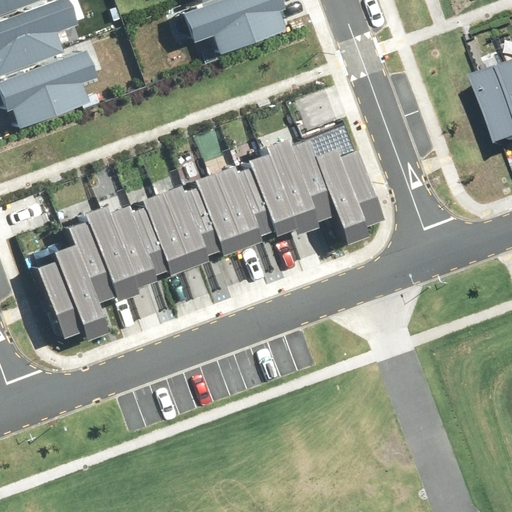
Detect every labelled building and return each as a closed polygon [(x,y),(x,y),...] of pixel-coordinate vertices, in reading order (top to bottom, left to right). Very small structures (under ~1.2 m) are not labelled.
[(49,27),(68,21),(60,0),(35,0),(0,12),(0,63),(55,45),(49,27)] [(195,0),(177,6),(187,34),(205,28),(211,46),(277,23),(271,5),(277,3),(275,0),(195,0)] [(69,81),(87,75),(78,47),(0,73),(0,104),(3,103),(9,121),(75,99),(69,81)] [(511,56),(495,63),(511,109),(511,56)] [(511,136),(511,109),(495,63),(468,73),(494,143),(511,136)] [(332,208),(310,148),(305,132),(288,138),(286,131),(262,140),(264,146),(291,222),(294,228),(314,221),(312,215),(332,208)] [(361,221),(380,214),(355,146),(337,152),(333,140),(310,148),(332,208),(343,238),(364,230),(361,221)] [(272,228),(291,222),(264,146),(243,153),(245,158),(239,160),(262,223),(270,220),(272,228)] [(255,226),(262,223),(239,160),(230,163),(229,159),(210,166),(238,241),(258,233),(255,226)] [(184,181),(207,244),(215,241),(217,249),(238,241),(210,166),(190,173),(192,178),(184,181)] [(200,246),(207,244),(184,181),(175,184),(174,180),(155,187),(182,261),(203,254),(200,246)] [(128,201),(151,264),(160,261),(162,269),(182,261),(155,187),(135,194),(136,198),(128,201)] [(100,206),(128,281),(146,275),(143,267),(151,264),(128,201),(123,203),(121,198),(100,206)] [(60,221),(66,237),(88,297),(108,290),(110,295),(130,288),(128,281),(100,206),(98,200),(74,208),(77,215),(60,221)] [(30,263),(54,332),(74,325),(77,334),(98,326),(88,297),(66,237),(44,245),(48,257),(30,263)]
